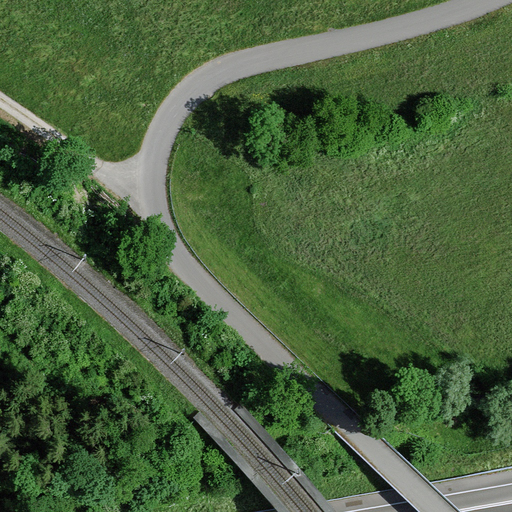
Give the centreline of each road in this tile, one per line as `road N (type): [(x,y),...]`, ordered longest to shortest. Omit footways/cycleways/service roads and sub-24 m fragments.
road 1 (unclassified): [(486,0),(211,75),(169,118),(152,181),(155,213),(198,281),(439,511)]
road 2 (track): [(152,181),(96,166),(0,99)]
